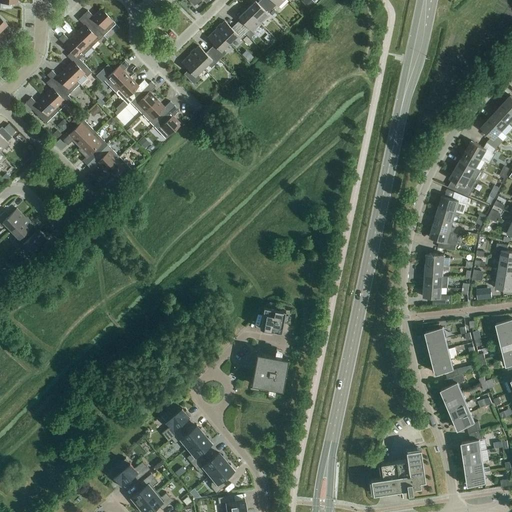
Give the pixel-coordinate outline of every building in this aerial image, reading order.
[(263,0),(263,1),(272,9),(276,5),(278,7),(284,0),(263,0)] [(255,1),(247,9),(260,23),(269,15),(267,13),(272,9),(263,1),(259,5),(255,1)] [(88,10),(83,15),(103,36),(115,24),(101,9),(93,16),(88,10)] [(242,21),(237,26),(246,34),(250,30),(252,32),(260,23),(247,9),(238,18),(242,21)] [(84,25),(77,33),(91,47),(103,36),(83,15),(78,19),(84,25)] [(224,21),(216,29),(229,43),(235,38),(239,40),(246,34),(237,26),(233,30),(224,21)] [(216,46),(212,51),(220,59),(226,53),(226,52),(224,48),(229,43),(216,29),(207,37),(216,46)] [(59,39),(71,51),(79,59),(91,47),(77,33),(69,40),(63,34),(59,39)] [(252,43),(246,36),(243,40),(249,46),(252,43)] [(199,46),(190,54),(204,68),(209,63),(213,65),(220,59),(212,51),(207,55),(199,46)] [(73,62),(65,69),(77,81),(84,74),(87,77),(92,72),(79,59),(71,51),(67,56),(73,62)] [(204,68),(190,54),(181,62),(190,71),(185,76),(194,85),(200,78),(200,77),(198,73),(204,68)] [(129,65),(125,60),(104,80),(116,92),(131,78),(123,70),(129,65)] [(108,65),(96,76),(102,82),(113,71),(108,65)] [(47,75),(50,78),(51,78),(67,95),(80,84),(77,81),(65,69),(57,76),(52,70),(47,75)] [(52,89),(44,96),(59,111),(71,99),(67,95),(51,78),(50,78),(46,83),(52,89)] [(128,105),(131,102),(130,102),(148,84),(144,80),(138,86),(131,78),(116,92),(128,105)] [(131,102),(142,114),(157,99),(150,92),(156,86),(151,81),(148,84),(130,102),(131,102)] [(511,96),(511,95),(503,104),(511,111),(511,96)] [(59,111),(44,96),(37,103),(31,97),(25,103),(46,123),(59,111)] [(142,114),(154,126),(175,106),(170,101),(164,107),(157,99),(142,114)] [(498,106),(494,110),(509,123),(511,120),(511,111),(503,104),(500,107),(498,106)] [(175,106),(154,126),(166,138),(181,124),(173,116),(179,110),(175,106)] [(492,116),(489,119),(502,131),(509,123),(494,110),(491,114),(492,116)] [(76,122),(80,118),(78,117),(75,120),(74,119),(71,122),(74,125),(77,122),(76,122)] [(492,137),(487,142),(496,149),(503,141),(498,136),(502,131),(489,119),(481,128),(492,137)] [(80,146),(81,147),(96,133),(84,120),(63,140),(68,145),(74,139),(76,142),(75,144),(79,147),(80,146)] [(0,151),(9,143),(7,141),(12,137),(3,128),(0,131),(0,151)] [(62,135),(58,130),(53,134),(57,139),(62,135)] [(82,160),(87,165),(108,145),(96,133),(81,147),(78,149),(81,153),(85,157),(82,160)] [(144,137),(138,142),(144,149),(150,144),(144,137)] [(472,140),(466,150),(482,159),(484,154),(491,158),(496,149),(487,142),(484,147),(472,140)] [(97,164),(104,171),(119,157),(108,145),(87,165),(91,169),(97,164)] [(462,153),(459,158),(476,168),(482,159),(466,150),(464,155),(462,153)] [(119,157),(104,171),(112,179),(106,184),(110,189),(131,169),(119,157)] [(458,164),(455,169),(476,181),(476,180),(481,171),(476,168),(459,158),(456,163),(458,164)] [(476,181),(455,169),(450,178),(462,185),(458,191),(469,196),(478,181),(476,180),(476,181)] [(6,182),(10,178),(6,173),(1,178),(6,182)] [(442,196),(439,206),(460,212),(460,213),(464,214),(469,198),(458,193),(456,199),(442,196)] [(436,211),(434,216),(453,222),(455,215),(459,216),(460,213),(460,212),(439,206),(438,211),(436,211)] [(6,225),(11,230),(25,217),(17,208),(8,217),(3,212),(0,215),(0,226),(1,227),(2,227),(6,225)] [(435,222),(433,227),(454,233),(455,228),(452,227),(453,222),(434,216),(432,221),(435,222)] [(20,247),(24,244),(23,244),(29,239),(28,238),(24,234),(33,225),(25,217),(11,230),(16,236),(14,239),(14,240),(20,247)] [(507,222),(503,231),(511,235),(511,224),(507,222)] [(454,233),(433,227),(430,238),(443,242),(441,248),(455,251),(457,244),(451,242),(454,233)] [(23,244),(24,244),(29,249),(26,254),(33,260),(42,252),(37,247),(46,239),(37,230),(28,238),(29,239),(23,244)] [(495,259),(501,259),(511,261),(511,251),(508,251),(508,245),(498,244),(495,259)] [(427,253),(426,264),(444,266),(445,255),(427,253)] [(511,261),(501,259),(499,269),(511,271),(511,261)] [(423,269),(423,275),(443,276),(444,270),(450,271),(450,266),(444,266),(426,264),(426,270),(423,269)] [(511,271),(499,269),(497,278),(511,280),(511,271)] [(448,288),(448,277),(443,276),(423,275),(423,281),(425,281),(425,286),(442,287),(448,288)] [(511,280),(497,278),(496,288),(511,290),(511,280)] [(442,287),(425,286),(424,297),(438,298),(437,305),(451,304),(452,296),(442,295),(442,287)] [(477,290),(478,300),(492,298),(491,288),(477,290)] [(260,328),(271,330),(275,309),(264,307),(260,328)] [(275,309),(271,330),(281,332),(285,311),(275,309)] [(497,323),(499,334),(511,330),(511,319),(505,321),(504,314),(491,316),(493,324),(497,323)] [(430,330),(426,331),(429,342),(446,338),(443,327),(441,328),(439,323),(429,326),(430,330)] [(511,330),(499,334),(502,344),(511,341),(511,330)] [(429,342),(431,353),(449,348),(446,338),(429,342)] [(511,341),(502,344),(505,355),(511,352),(511,341)] [(431,353),(434,363),(451,359),(449,348),(431,353)] [(251,384),(283,390),(288,358),(257,352),(251,384)] [(445,372),(448,379),(459,375),(457,369),(454,370),(451,359),(434,363),(437,374),(445,372)] [(442,389),(446,399),(462,393),(459,384),(465,381),(463,374),(459,375),(448,379),(450,386),(442,389)] [(446,399),(450,409),(467,403),(462,393),(446,399)] [(450,409),(454,419),(471,412),(467,403),(450,409)] [(169,441),(172,439),(171,438),(181,431),(177,427),(190,416),(190,417),(191,416),(186,410),(185,411),(181,407),(175,412),(171,407),(161,415),(170,426),(161,433),(169,441)] [(467,426),(469,433),(481,430),(478,421),(475,423),(471,412),(454,419),(459,430),(467,426)] [(181,439),(188,447),(188,448),(204,435),(206,434),(201,428),(199,429),(197,426),(184,435),(181,431),(171,438),(172,439),(175,443),(181,439)] [(488,450),(486,439),(483,439),(481,430),(469,433),(471,441),(462,442),(464,453),(481,450),(488,450)] [(187,457),(194,466),(203,458),(199,454),(212,443),(213,444),(213,443),(208,437),(207,438),(204,435),(188,448),(188,447),(186,449),(190,454),(187,457)] [(380,463),(380,464),(382,464),(384,477),(371,479),(371,480),(373,480),(375,493),(373,493),(373,494),(407,489),(408,493),(413,492),(412,488),(421,487),(420,481),(425,480),(420,448),(406,451),(407,460),(380,463)] [(489,460),(488,450),(481,450),(464,453),(465,464),(483,461),(489,460)] [(206,470),(210,474),(210,475),(226,462),(227,462),(228,461),(223,455),(221,456),(219,453),(207,462),(203,458),(194,466),(201,474),(206,470)] [(137,480),(150,469),(143,461),(134,468),(126,458),(109,471),(114,477),(114,476),(117,479),(115,480),(120,487),(121,486),(134,475),(137,480)] [(465,464),(467,474),(491,471),(490,467),(484,467),(483,461),(465,464)] [(210,475),(210,474),(208,476),(213,481),(211,483),(211,487),(216,493),(225,485),(222,481),(234,470),(235,471),(236,470),(231,464),(229,465),(227,462),(226,462),(210,475)] [(491,471),(467,474),(469,485),(486,483),(486,486),(493,485),(491,471)] [(133,501),(137,507),(157,491),(152,486),(158,482),(151,473),(140,483),(143,487),(131,497),(134,500),(133,501)] [(511,478),(501,480),(502,487),(511,485),(511,478)] [(157,491),(137,507),(141,511),(143,511),(144,511),(143,511),(150,511),(158,505),(162,510),(173,500),(166,492),(161,496),(157,491)] [(177,499),(183,507),(189,501),(183,494),(177,499)] [(227,502),(228,511),(239,511),(247,511),(245,499),(234,501),(234,495),(218,497),(219,503),(227,502)]
